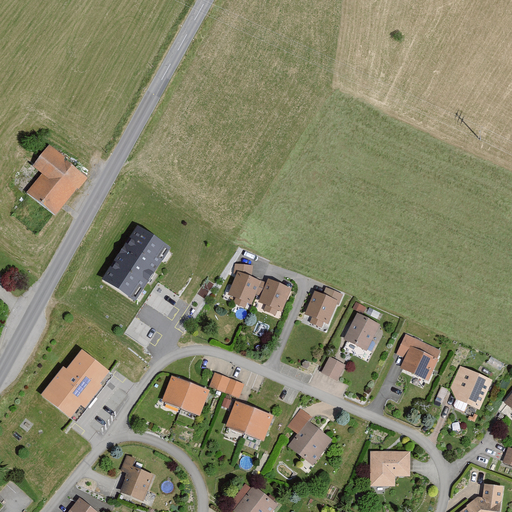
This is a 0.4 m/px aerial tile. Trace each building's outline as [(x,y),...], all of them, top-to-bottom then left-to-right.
[(89,176),(50,145),(34,165),(42,173),(27,191),(57,215),(89,176)] [(138,226),(103,279),(137,302),(173,248),(138,226)] [(234,275),(237,276),(230,295),(236,297),(234,302),(245,307),(247,302),(253,305),(262,282),(253,276),(253,267),(234,265),(234,275)] [(292,289),(269,279),(259,301),(266,304),(263,309),(275,314),(277,309),(282,311),(292,289)] [(323,295),(315,292),(306,315),(312,317),(310,323),(322,328),(324,323),(327,324),(336,303),(338,304),(342,295),(326,289),(323,295)] [(381,325),(357,313),(344,339),(367,351),(381,325)] [(440,350),(405,335),(397,355),(406,359),(401,368),(427,379),(440,350)] [(64,367),(42,395),(72,419),(110,372),(82,350),(67,370),(64,367)] [(345,365),(330,357),(322,372),(337,380),(345,365)] [(493,380),(459,366),(450,389),(456,400),(481,410),(493,380)] [(245,384),(215,373),(210,388),(240,398),(245,384)] [(209,390),(171,376),(162,401),(200,415),(209,390)] [(272,415),(239,402),(229,427),(262,441),(272,415)] [(314,419),(302,410),(289,427),(299,435),(290,448),(315,467),(334,441),(311,423),(314,419)] [(511,448),(508,448),(503,463),(511,465),(511,448)] [(409,452),(371,452),(371,486),(395,486),(395,476),(410,476),(409,452)] [(136,460),(126,456),(121,472),(128,475),(121,492),(145,501),(155,475),(133,467),(136,460)] [(501,511),(504,487),(484,485),(483,498),(478,497),(459,511),(501,511)] [(272,511),(278,505),(254,486),(246,495),(240,490),(227,506),(234,511),(272,511)] [(97,511),(80,498),(69,511),(97,511)]
